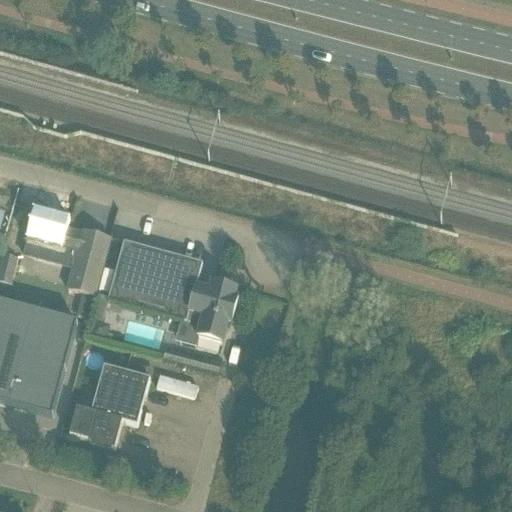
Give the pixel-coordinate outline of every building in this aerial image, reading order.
[(27,243),(23,258),(73,272),(67,294),(94,301),(105,262),(110,243),(83,236),(82,237),(67,233),(70,223),(35,213),(27,243)] [(147,316),(163,257),(124,247),(108,306),(147,316)] [(203,268),(163,257),(147,316),(180,326),(180,327),(186,329),(196,293),(203,268)] [(0,286),(11,289),(18,263),(2,259),(0,268),(0,286)] [(234,303),(236,293),(213,287),(210,296),(196,293),(186,329),(180,327),(174,347),(195,353),(198,342),(221,348),(227,326),(231,327),(232,328),(235,326),(237,322),(239,319),(240,315),(240,311),(240,307),(239,303),(237,303),(238,304),(234,303)] [(0,306),(0,408),(53,422),(78,327),(0,306)] [(150,383),(131,378),(104,371),(91,417),(77,413),(70,440),(90,446),(89,448),(115,455),(122,427),(137,431),(150,383)]
